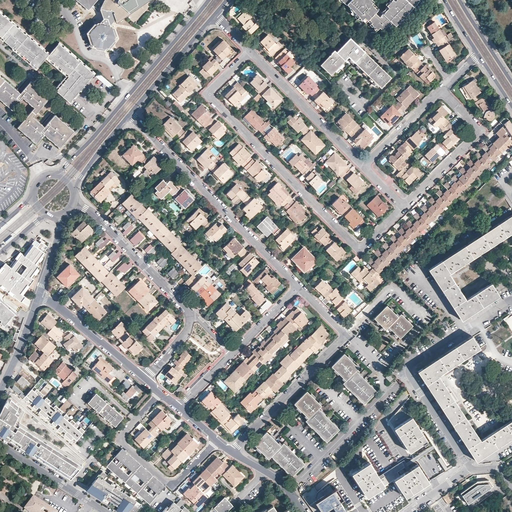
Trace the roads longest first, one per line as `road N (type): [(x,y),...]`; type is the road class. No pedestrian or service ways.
road 1 (residential): [(250,51),(206,94),(358,249),(403,205)]
road 2 (residential): [(298,286),(129,113)]
road 3 (secondary): [(208,0),(83,148),(50,175)]
road 4 (residential): [(231,452),(345,332),(298,286)]
road 5 (residential): [(160,392),(122,441),(164,480),(178,480),(217,440)]
road 6 (residential): [(463,330),(412,362),(409,373),(470,466)]
road 7 (residential): [(74,201),(190,317)]
road 8 (residential): [(362,166),(250,51)]
road 9 (residential): [(403,205),(477,131),(442,90)]
road 10 (residential): [(145,379),(39,295)]
road 11 (secondary): [(129,113),(214,15)]
road 12 (residential): [(104,511),(0,445)]
